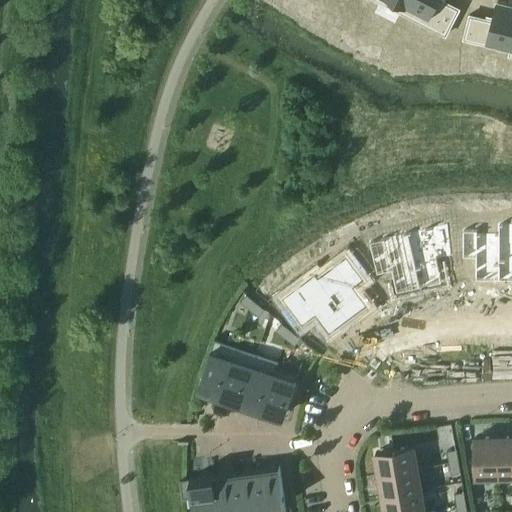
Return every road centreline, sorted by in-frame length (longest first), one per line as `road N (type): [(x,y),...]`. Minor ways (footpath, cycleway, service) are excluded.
road 1 (residential): [(511,329),(463,328),(395,344),(362,379),(356,409)]
road 2 (residential): [(511,395),(356,409)]
